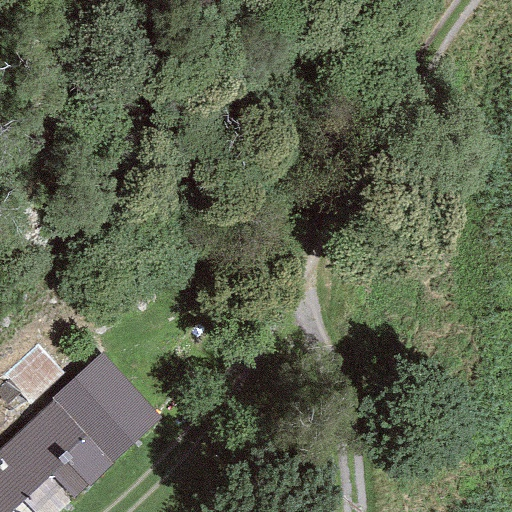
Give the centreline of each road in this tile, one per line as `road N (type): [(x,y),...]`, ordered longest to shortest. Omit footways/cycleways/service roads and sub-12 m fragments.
road 1 (track): [(134,511),(304,273),(370,158),(492,0)]
road 2 (track): [(304,273),(349,511)]
